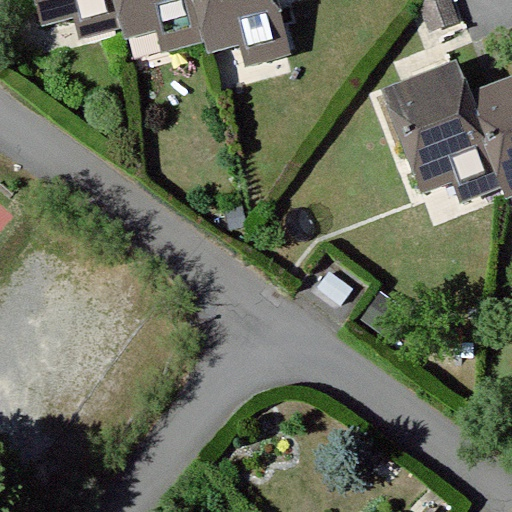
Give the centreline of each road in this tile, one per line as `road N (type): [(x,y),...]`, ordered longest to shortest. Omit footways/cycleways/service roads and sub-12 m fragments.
road 1 (residential): [(0,116),(273,316)]
road 2 (residential): [(273,316),(511,491)]
road 3 (residential): [(125,511),(273,316)]
